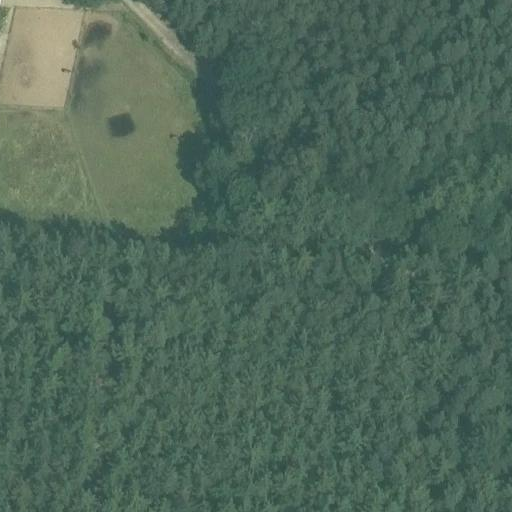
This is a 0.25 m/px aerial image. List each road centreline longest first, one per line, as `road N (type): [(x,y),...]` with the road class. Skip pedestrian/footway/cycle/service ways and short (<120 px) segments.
road 1 (unclassified): [(377,265),(0,239)]
road 2 (track): [(352,241),(117,0)]
road 3 (track): [(80,511),(98,244)]
road 4 (track): [(377,265),(511,274)]
